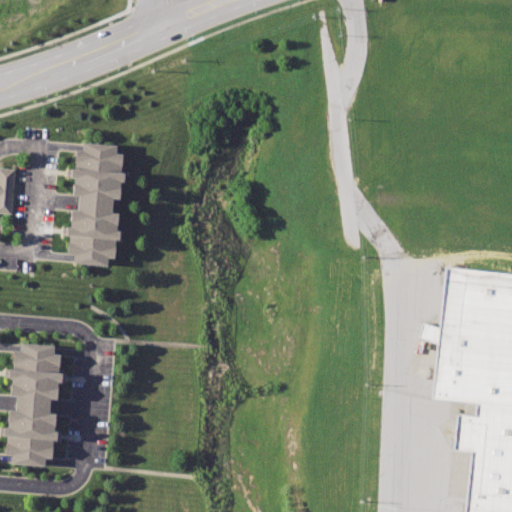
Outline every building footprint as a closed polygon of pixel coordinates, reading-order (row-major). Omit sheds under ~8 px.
[(80,145),(73,258),(123,264),(130,148),(80,145)] [(13,168),(0,167),(0,212),(11,212),(13,168)] [(511,274),(446,267),(440,327),(423,322),(419,337),(438,343),(432,397),(476,402),(511,406),(511,274)] [(18,343),(12,456),(60,461),(65,348),(18,343)] [(511,406),(511,511),(465,511),(471,450),(454,449),(458,414),(475,415),(476,402),(511,406)]
